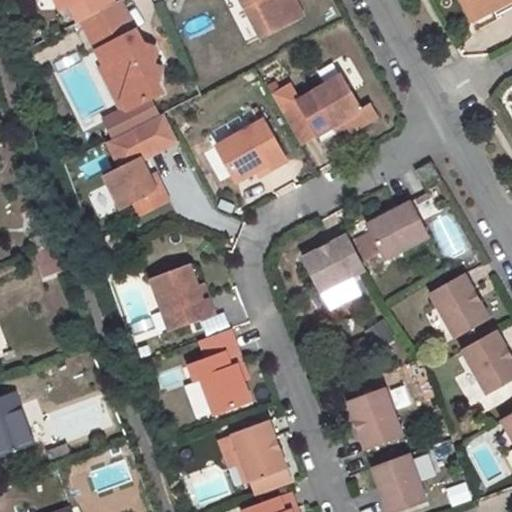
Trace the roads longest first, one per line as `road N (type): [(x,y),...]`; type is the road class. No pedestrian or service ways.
road 1 (residential): [(446,134),(262,225),(250,255),(251,283),(345,511)]
road 2 (unclassified): [(446,134),(511,248)]
